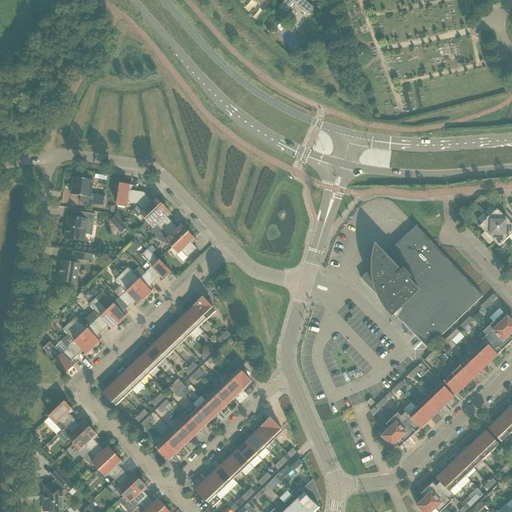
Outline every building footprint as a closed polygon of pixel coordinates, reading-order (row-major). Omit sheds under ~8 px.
[(314,8),(304,0),(285,0),(278,8),(285,14),(294,3),(307,15),(314,8)] [(267,29),(275,35),(283,26),(275,20),(267,29)] [(93,180),(73,177),(71,195),(81,196),(80,202),(104,206),(105,196),(91,194),(93,180)] [(137,205),(143,192),(129,190),(130,185),(120,184),(117,206),(126,207),(127,203),(137,205)] [(153,203),(143,192),(137,205),(144,212),(141,215),(147,221),(163,206),(157,199),(153,203)] [(163,206),(147,221),(152,227),(151,228),(151,232),(156,237),(172,222),(166,216),(169,212),(163,206)] [(498,228),(511,215),(508,213),(504,216),(497,209),(488,217),(498,228)] [(86,230),(89,231),(90,225),(94,225),(95,214),(86,213),(85,219),(68,217),(64,239),(84,242),(86,230)] [(121,233),(127,228),(116,215),(109,221),(121,233)] [(511,216),(511,215),(498,228),(508,238),(511,234),(511,224),(510,222),(511,219),(511,216)] [(498,228),(488,217),(479,226),(486,234),(483,237),(485,240),(498,228)] [(178,229),(172,222),(156,237),(162,243),(165,243),(166,242),(172,247),(188,232),(182,225),(178,229)] [(371,268),(361,278),(396,315),(428,348),(483,296),(416,226),(415,227),(423,235),(417,241),(409,233),(386,254),(371,268)] [(498,228),(485,240),(488,243),(492,239),(499,247),(508,238),(498,228)] [(188,232),(172,247),(178,254),(181,251),(187,258),(197,249),(191,242),(194,239),(188,232)] [(145,273),(154,282),(161,276),(164,280),(171,273),(148,249),(141,255),(152,266),(145,273)] [(85,253),(84,260),(83,261),(92,262),(94,254),(85,253)] [(78,259),(71,258),(71,263),(61,261),(58,281),(77,284),(80,264),(77,264),(78,259)] [(128,267),(121,274),(145,298),(151,292),(148,288),(154,282),(145,273),(140,267),(133,273),(128,267)] [(115,280),(121,286),(114,292),(119,297),(128,307),(135,301),(138,304),(145,298),(121,274),(115,280)] [(93,287),(90,291),(95,297),(99,293),(93,287)] [(88,291),(83,296),(88,301),(92,296),(88,291)] [(102,292),(95,299),(119,323),(125,317),(122,313),(128,307),(119,297),(113,304),(102,292)] [(194,306),(207,319),(215,311),(203,298),(194,306)] [(119,323),(95,299),(89,305),(99,316),(93,322),(102,332),(109,326),(112,329),(119,323)] [(194,306),(186,314),(199,327),(207,319),(194,306)] [(186,314),(178,322),(190,335),(199,327),(186,314)] [(76,317),(69,323),(92,348),(99,342),(96,338),(102,332),(93,322),(87,328),(76,317)] [(470,317),(465,321),(468,325),(473,320),(470,317)] [(484,342),(497,355),(511,340),(511,322),(507,317),(503,321),(499,317),(479,336),(484,342)] [(468,325),(465,321),(460,326),(463,329),(468,325)] [(190,335),(178,322),(170,330),(182,343),(190,335)] [(92,348),(69,323),(63,330),(73,341),(67,347),(76,357),(83,350),(86,354),(92,348)] [(182,343),(170,330),(161,338),(174,351),(182,343)] [(227,331),(222,335),(226,339),(230,335),(227,331)] [(453,332),(448,337),(452,340),(457,336),(453,332)] [(226,339),(222,335),(217,340),(221,344),(226,339)] [(452,340),(448,337),(444,342),(447,345),(452,340)] [(174,351),(161,338),(153,346),(165,359),(174,351)] [(76,357),(67,347),(60,353),(50,342),(43,348),(66,373),(73,366),(70,363),(76,357)] [(484,342),(476,350),(489,363),(497,355),(484,342)] [(165,359),(153,346),(145,353),(157,367),(165,359)] [(210,347),(205,351),(209,355),(214,350),(210,347)] [(437,348),(432,353),(435,356),(440,352),(437,348)] [(489,363),(476,350),(468,358),(480,371),(489,363)] [(209,355),(205,351),(201,356),(204,359),(209,355)] [(145,353),(136,361),(149,374),(157,367),(145,353)] [(211,357),(215,361),(219,356),(216,353),(211,357)] [(435,356),(432,353),(427,357),(430,361),(435,356)] [(215,361),(211,357),(206,362),(210,365),(215,361)] [(480,371),(468,358),(460,366),(472,379),(480,371)] [(149,374),(136,361),(128,369),(141,382),(149,374)] [(194,362),(189,367),(193,371),(197,366),(194,362)] [(456,369),(451,374),(464,387),(472,379),(460,366),(456,362),(452,366),(456,369)] [(417,366),(413,371),(416,374),(421,370),(417,366)] [(193,371),(189,367),(184,371),(188,375),(193,371)] [(195,373),(198,377),(203,372),(199,368),(195,373)] [(141,382),(128,369),(120,377),(132,390),(141,382)] [(239,369),(230,377),(243,390),(251,382),(239,369)] [(416,374),(413,371),(408,375),(411,379),(416,374)] [(198,377),(195,373),(190,377),(194,381),(198,377)] [(464,387),(451,374),(443,381),(456,395),(464,387)] [(132,390),(120,377),(111,385),(124,398),(132,390)] [(230,377),(222,385),(234,398),(243,390),(230,377)] [(177,388),(182,383),(178,379),(173,384),(177,388)] [(396,386),(400,390),(405,385),(401,382),(396,386)] [(182,383),(177,388),(181,391),(185,387),(182,383)] [(177,388),(173,384),(169,388),(172,392),(177,388)] [(433,391),(445,405),(453,397),(441,384),(433,391)] [(124,398),(111,385),(103,393),(116,406),(124,398)] [(222,385),(214,393),(226,406),(234,398),(222,385)] [(400,390),(396,386),(392,391),(395,394),(400,390)] [(172,392),(176,396),(181,391),(177,388),(172,392)] [(433,391),(424,399),(437,412),(445,405),(433,391)] [(214,393),(205,400),(218,414),(226,406),(214,393)] [(156,398),(160,402),(164,398),(161,394),(156,398)] [(160,402),(156,398),(151,403),(155,407),(160,402)] [(437,412),(424,399),(416,407),(429,420),(437,412)] [(162,404),(165,408),(170,404),(166,400),(162,404)] [(205,400),(197,408),(210,422),(218,414),(205,400)] [(71,409),(65,402),(44,422),(51,428),(58,421),(64,428),(74,419),(68,412),(71,409)] [(165,408),(162,404),(157,409),(160,413),(165,408)] [(429,420),(416,407),(408,415),(420,428),(429,420)] [(210,422),(197,408),(189,416),(201,429),(210,422)] [(420,428),(408,415),(402,409),(382,428),(386,433),(382,437),(391,446),(395,443),(400,448),(420,428)] [(139,414),(143,418),(148,413),(144,410),(139,414)] [(143,418),(139,414),(135,419),(138,422),(143,418)] [(511,432),(511,420),(505,414),(497,422),(509,435),(511,432)] [(150,416),(145,420),(149,424),(153,419),(150,416)] [(201,429),(189,416),(180,424),(193,437),(201,429)] [(74,419),(64,428),(71,434),(67,437),(74,444),(90,428),(84,422),(80,425),(74,419)] [(271,419),(262,427),(274,440),(283,432),(271,419)] [(149,424),(145,420),(140,425),(144,428),(149,424)] [(509,435),(497,422),(489,429),(501,442),(509,435)] [(180,424),(172,432),(185,445),(193,437),(180,424)] [(274,440),(262,427),(254,435),(266,448),(274,440)] [(96,435),(90,428),(74,444),(79,449),(78,450),(78,454),(83,459),(84,459),(99,445),(93,438),(96,435)] [(478,439),(491,452),(499,445),(487,431),(478,439)] [(172,432),(164,440),(176,453),(185,445),(172,432)] [(254,435),(246,443),(258,456),(266,448),(254,435)] [(491,452),(478,439),(470,447),(483,460),(491,452)] [(176,453),(164,440),(155,448),(168,461),(176,453)] [(258,456),(246,443),(237,451),(250,464),(258,456)] [(99,445),(84,459),(90,465),(92,463),(99,470),(115,455),(108,448),(105,451),(99,445)] [(470,447),(462,455),(474,468),(483,460),(470,447)] [(291,457),(296,452),(293,449),(287,454),(291,457)] [(250,464),(237,451),(229,459),(241,472),(250,464)] [(121,461),(115,455),(99,470),(105,476),(108,474),(114,480),(124,471),(117,464),(121,461)] [(462,455),(454,463),(466,476),(474,468),(462,455)] [(284,457),(279,462),(283,465),(287,461),(284,457)] [(288,465),(293,471),(302,463),(296,457),(288,465)] [(229,459),(221,466),(233,479),(241,472),(229,459)] [(283,465),(279,462),(274,466),(278,470),(283,465)] [(466,476),(454,463),(445,471),(458,484),(466,476)] [(508,471),(505,467),(502,465),(498,470),(503,476),(508,471)] [(233,479),(221,466),(212,474),(225,487),(233,479)] [(66,467),(62,471),(66,475),(71,471),(66,467)] [(53,486),(45,487),(45,495),(43,495),(43,511),(63,511),(63,491),(65,489),(69,492),(74,487),(58,470),(52,475),(57,480),(53,483),(53,486)] [(124,471),(114,480),(120,486),(117,489),(123,496),(139,481),(133,474),(130,477),(124,471)] [(445,471),(437,479),(449,492),(458,484),(445,471)] [(263,477),(266,481),(271,477),(267,473),(263,477)] [(212,474),(204,482),(217,495),(225,487),(212,474)] [(266,481),(263,477),(258,482),(261,485),(266,481)] [(274,477),(270,482),(266,485),(272,490),(279,483),(277,481),(274,477)] [(449,492),(437,479),(416,498),(421,503),(417,507),(422,511),(440,511),(455,498),(449,492)] [(488,483),(491,487),(496,482),(493,479),(488,483)] [(321,498),(313,480),(312,480),(312,481),(302,490),(301,489),(293,497),(293,496),(293,497),(307,511),(311,511),(312,511),(314,511),(319,508),(316,505),(317,503),(318,502),(318,501),(317,500),(321,498)] [(139,481),(123,496),(130,503),(127,505),(133,511),(139,506),(148,497),(142,490),(146,487),(139,481)] [(217,495),(204,482),(196,490),(208,503),(217,495)] [(491,487),(488,483),(483,488),(487,491),(491,487)] [(251,488),(246,493),(250,497),(254,492),(251,488)] [(284,501),(291,495),(288,491),(281,497),(284,501)] [(250,497),(246,493),(241,497),(245,501),(250,497)] [(476,494),(472,499),(475,502),(480,498),(476,494)] [(291,495),(284,503),(288,508),(292,511),(307,511),(293,497),(293,496),(291,495)] [(155,503),(148,497),(139,506),(144,511),(158,511),(164,507),(158,500),(155,503)] [(487,498),(482,503),(487,508),(492,503),(487,498)] [(475,502),(472,499),(467,504),(470,507),(475,502)] [(469,511),(477,511),(484,506),(480,502),(469,511)]
